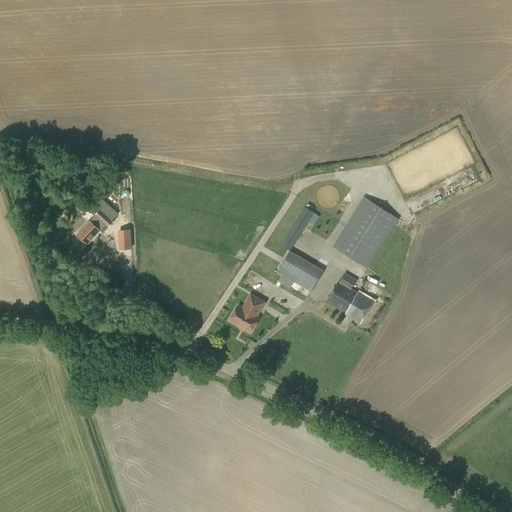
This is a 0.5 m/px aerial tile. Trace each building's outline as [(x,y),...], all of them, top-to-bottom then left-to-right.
[(108,228),(114,221),(112,220),(118,214),(100,197),(89,209),(96,215),(77,235),(87,244),(105,225),(108,228)] [(367,268),(398,219),(364,197),(332,246),(367,268)] [(290,251),(314,213),(304,207),(281,245),(290,251)] [(311,292),(324,270),(290,251),(277,272),(311,292)] [(351,289),(357,279),(346,273),(337,287),(327,304),(346,315),(346,314),(360,323),(373,301),(351,289)] [(255,316),(264,302),(251,294),(242,308),(237,305),(229,320),(250,332),(258,318),(255,316)]
